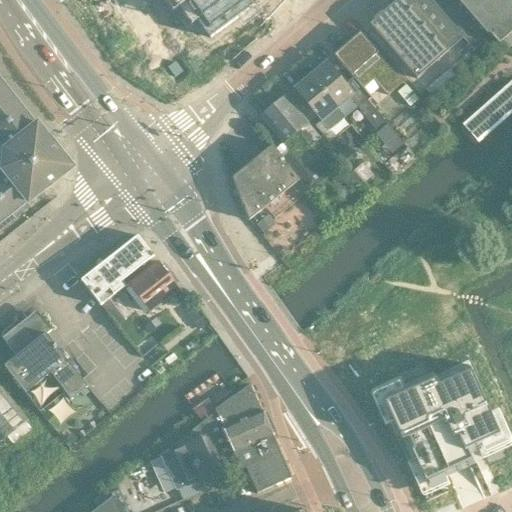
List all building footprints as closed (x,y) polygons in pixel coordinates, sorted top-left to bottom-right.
[(161,0),(172,14),(185,4),(210,39),(253,8),(247,0),(161,0)] [(462,39),(431,0),(398,0),(369,26),(416,80),(448,52),(447,52),(462,39)] [(511,0),(431,0),(462,39),(473,51),(490,36),(498,45),(511,32),(511,0)] [(473,153),(511,118),(511,32),(430,105),(449,126),(473,153)] [(388,97),(403,83),(381,58),(378,60),(375,56),(377,54),(359,34),(333,56),(362,90),(373,80),(388,97)] [(427,91),(433,98),(474,63),(467,56),(427,91)] [(182,72),(175,63),(168,68),(175,78),(182,72)] [(326,64),(311,76),(337,109),(344,118),(345,118),(357,108),(349,99),(353,96),(344,85),(326,64)] [(311,76),(294,90),(321,122),(328,131),(344,118),(337,109),(311,76)] [(350,80),(344,85),(353,96),(349,99),(357,108),(378,133),(387,125),(350,80)] [(70,171),(71,170),(70,168),(36,125),(34,127),(0,83),(0,223),(26,203),(27,205),(70,171)] [(405,86),(398,93),(410,107),(418,100),(405,86)] [(297,132),(310,148),(320,140),(285,97),(261,118),(283,144),(297,132)] [(338,136),(329,144),(344,162),(353,154),(338,136)] [(249,164),(252,171),(232,179),(248,222),(298,181),(271,147),(249,164)] [(283,160),(309,191),(323,180),(313,168),(309,171),(293,151),(283,160)] [(268,216),(256,225),(263,234),(275,224),(268,216)] [(80,282),(100,307),(123,289),(119,284),(153,257),(137,237),(80,282)] [(128,286),(150,314),(179,290),(175,285),(178,283),(164,266),(162,268),(158,263),(128,286)] [(196,307),(187,313),(199,329),(208,323),(196,307)] [(6,344),(17,358),(4,368),(38,412),(64,393),(70,401),(86,389),(46,336),(51,332),(40,317),(6,344)] [(153,321),(147,326),(151,332),(157,327),(153,321)] [(159,366),(155,370),(159,375),(163,371),(159,366)] [(431,374),(380,397),(394,427),(398,425),(426,487),(448,477),(458,472),(469,467),(473,466),(469,456),(501,442),(466,366),(434,381),(431,374)] [(0,425),(24,406),(8,385),(6,386),(0,378),(0,425)] [(234,454),(272,437),(249,386),(216,410),(211,403),(209,400),(193,411),(195,415),(201,424),(218,461),(233,454),(233,455),(234,454)] [(207,478),(237,464),(233,455),(233,454),(218,461),(201,424),(191,431),(195,440),(160,456),(176,492),(178,491),(207,478)] [(234,454),(233,455),(237,464),(240,471),(245,469),(256,495),(291,479),(272,437),(234,454)] [(212,488),(207,478),(178,491),(182,501),(212,488)] [(117,511),(111,498),(93,511),(117,511)]
